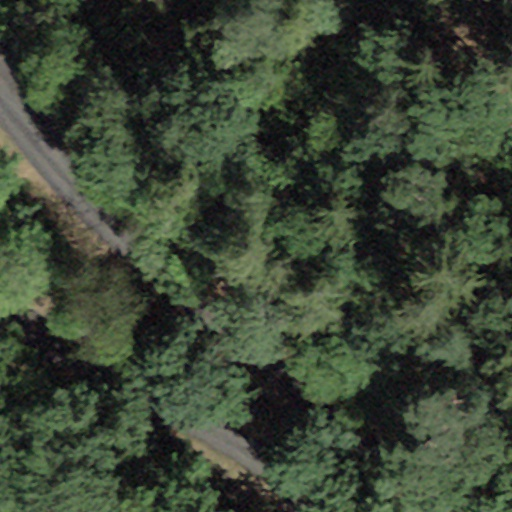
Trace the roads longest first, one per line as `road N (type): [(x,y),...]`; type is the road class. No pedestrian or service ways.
road 1 (unclassified): [(451,511),(94,218),(0,109)]
road 2 (unclassified): [(0,322),(124,386),(321,511)]
